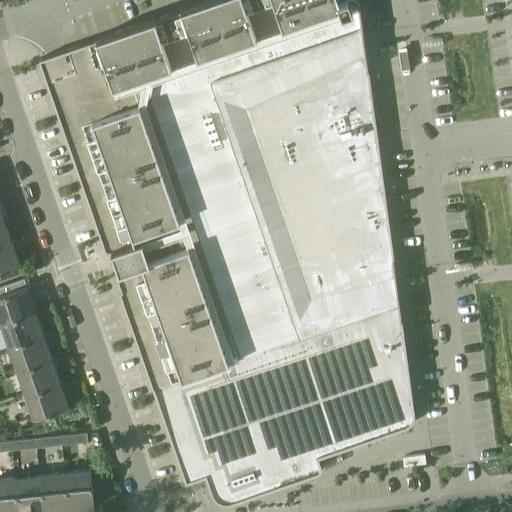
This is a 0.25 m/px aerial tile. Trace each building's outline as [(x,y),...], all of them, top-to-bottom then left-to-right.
[(117,276),(117,277),(122,290),(121,291),(120,291),(120,292),(120,293),(121,296),(186,484),(203,479),(209,496),(212,500),(215,504),(220,506),(225,507),(230,506),(319,475),(322,474),(323,472),(324,470),(325,467),(324,465),(322,459),(405,430),(406,430),(407,429),(410,427),(412,424),(414,419),(414,415),(397,285),(364,44),(358,0),(208,0),(181,10),(182,11),(153,21),(153,19),(96,39),(97,40),(39,60),(103,246),(104,247),(106,249),(108,250),(110,250),(112,250),(115,259),(118,269),(119,272),(118,273),(117,274),(117,275),(117,276)] [(0,242),(10,239),(2,217),(0,217),(0,242)] [(0,270),(19,264),(10,239),(0,242),(0,270)] [(0,294),(0,320),(35,308),(27,285),(0,294)] [(35,308),(0,320),(0,322),(8,345),(43,333),(35,308)] [(8,345),(16,369),(51,356),(43,333),(8,345)] [(51,356),(16,369),(24,392),(59,380),(51,356)] [(32,417),(68,404),(59,380),(24,392),(32,417)] [(87,431),(61,434),(62,444),(88,441),(87,431)] [(37,446),(62,444),(61,434),(36,437),(37,446)] [(37,446),(36,437),(11,439),(12,449),(37,446)] [(0,440),(0,450),(12,449),(11,439),(0,440)] [(90,469),(65,471),(69,508),(94,506),(90,469)] [(40,474),(44,511),(69,508),(65,471),(40,474)] [(15,477),(18,511),(34,511),(44,511),(40,474),(15,477)] [(0,478),(0,511),(18,511),(15,477),(0,478)]
